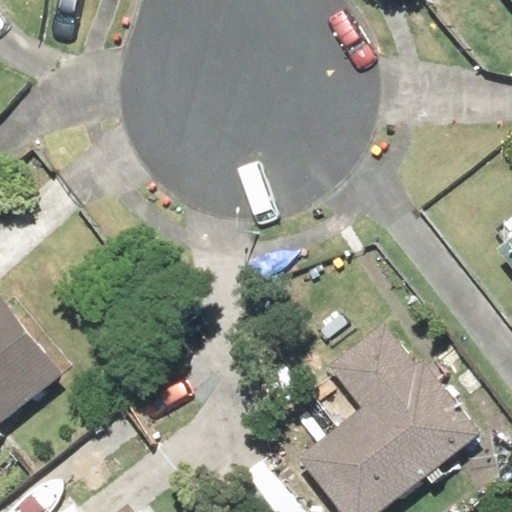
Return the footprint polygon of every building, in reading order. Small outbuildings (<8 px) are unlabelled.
[(511,237),(499,247),(511,264),(511,237)] [(0,423),(63,377),(0,291),(0,423)] [(373,511),(474,426),(383,321),(328,368),(355,400),(294,452),(345,511),(373,511)] [(103,511),(69,511),(61,501),(46,511),(138,511),(125,495),(103,511)] [(314,511),(303,499),(289,511),(314,511)]
